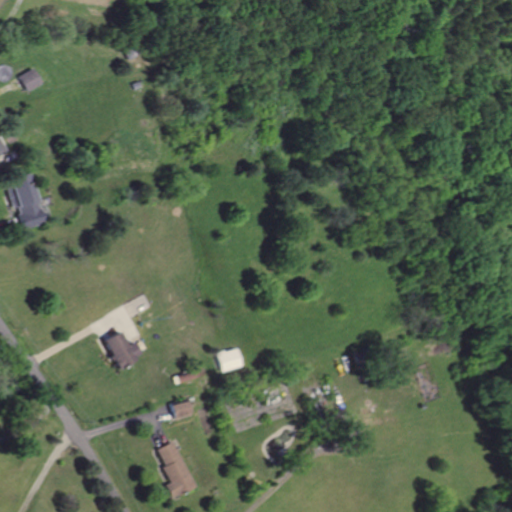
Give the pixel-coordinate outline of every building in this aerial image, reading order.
[(12,75),(16,83),(20,90),(34,82),(25,67),(12,75)] [(21,173),(0,180),(0,187),(7,209),(11,208),(13,212),(9,213),(12,223),(15,231),(38,223),(21,173)] [(129,342),(135,352),(127,356),(130,360),(110,370),(95,342),(114,331),(117,337),(122,345),(129,342)] [(235,347),(239,366),(216,371),(212,352),(235,347)] [(198,365),(201,374),(172,384),(169,375),(198,365)] [(181,399),(186,414),(168,420),(165,411),(163,404),(181,399)] [(165,441),(190,486),(168,498),(160,484),(164,482),(155,466),(160,464),(151,449),(158,445),(165,441)]
